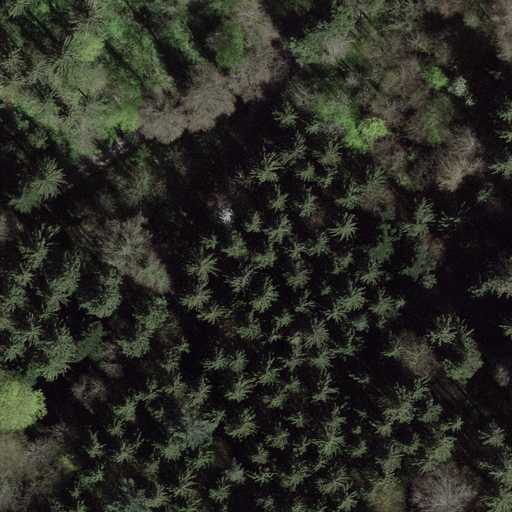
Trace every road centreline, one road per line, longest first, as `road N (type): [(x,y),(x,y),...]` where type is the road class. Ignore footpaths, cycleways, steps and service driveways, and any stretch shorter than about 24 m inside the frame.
road 1 (track): [(25,511),(170,288),(279,67)]
road 2 (track): [(0,230),(234,83),(279,67),(372,0)]
